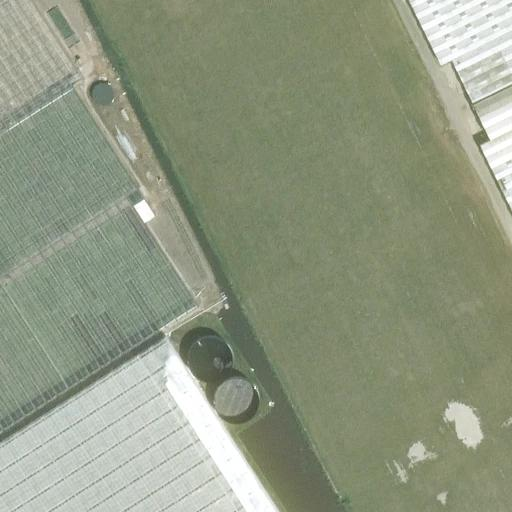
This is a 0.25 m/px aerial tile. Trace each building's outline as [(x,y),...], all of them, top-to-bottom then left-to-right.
[(0,0),(0,432),(198,305),(143,222),(154,215),(144,198),(72,87),(83,80),(31,0),(0,0)] [(511,0),(408,0),(440,65),(451,60),(502,36),(511,57),(511,129),(490,139),(478,144),(488,165),(511,212),(511,0)] [(451,60),(490,139),(511,129),(511,57),(502,36),(451,60)] [(93,88),(91,94),(94,101),(100,104),(107,103),(112,98),(113,92),(110,86),(104,82),(98,83),(93,88)] [(187,357),(190,366),(195,374),(203,379),(212,380),(220,378),(228,373),(233,365),(234,356),(232,347),(227,340),(219,335),(210,333),(201,336),(194,341),(189,348),(187,357)] [(0,511),(270,511),(160,340),(4,439),(0,442),(0,511)] [(220,413),(227,419),(235,421),(243,420),(250,417),(255,411),(259,404),(259,396),(257,388),(251,381),(244,377),(235,377),(227,379),(220,385),(215,394),(215,404),(220,413)]
